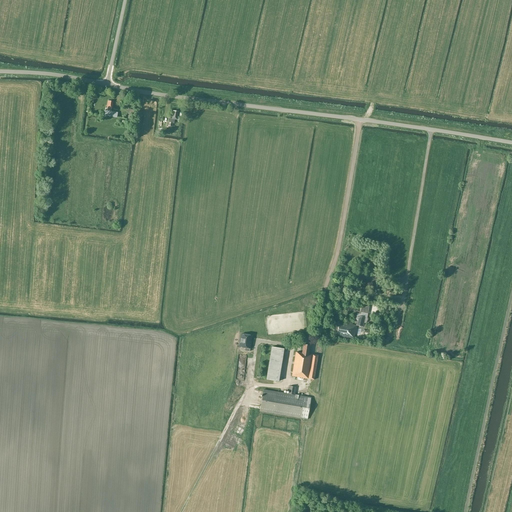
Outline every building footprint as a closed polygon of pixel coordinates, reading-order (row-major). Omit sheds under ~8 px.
[(113,104),(113,102),(108,101),(107,107),(108,107),(107,110),(107,111),(105,110),(104,115),(117,117),(118,112),(112,111),(112,108),(115,109),(116,104),(113,104)] [(177,120),(178,112),(173,111),(172,119),(169,118),(168,122),(168,126),(172,127),(173,123),(174,123),(174,119),(177,120)] [(358,316),(356,325),(363,327),(365,318),(358,316)] [(354,338),(356,326),(340,322),(340,320),(338,320),(338,322),(337,322),(333,322),(331,330),(338,331),(337,335),(354,338)] [(253,336),(241,334),(240,339),(242,340),(241,348),(245,348),(245,351),(250,352),(250,349),(251,349),(253,336)] [(303,344),(302,353),(296,352),(292,376),(296,377),(296,380),(303,381),(304,378),(314,380),(318,355),(309,353),(310,345),(303,344)] [(284,349),(272,347),(266,380),(279,382),(284,349)] [(311,397),(304,396),(295,395),(296,387),(290,386),(288,394),(263,390),(260,412),(300,418),(308,419),(311,397)]
